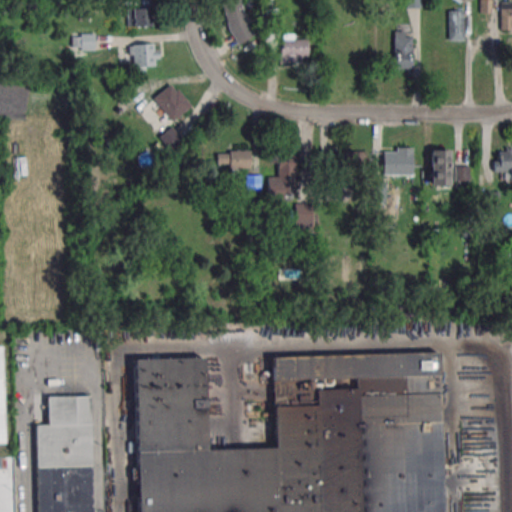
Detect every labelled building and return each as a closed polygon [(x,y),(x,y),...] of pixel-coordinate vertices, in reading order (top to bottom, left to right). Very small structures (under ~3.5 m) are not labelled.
[(252,38),(240,0),(232,0),(221,3),(234,43),(252,38)] [(479,0),(480,12),(489,12),(489,0),(479,0)] [(499,28),(511,28),(511,1),(499,2),(499,28)] [(127,7),(127,26),(151,26),(151,7),(127,7)] [(464,41),(464,10),(448,10),(448,41),(464,41)] [(411,68),(411,31),(393,31),(392,68),(411,68)] [(94,50),(94,34),(72,34),(72,50),(94,50)] [(307,63),(307,36),(279,36),(279,63),(307,63)] [(158,68),(158,44),(130,44),(130,68),(158,68)] [(172,121),(190,105),(170,82),(152,99),(172,121)] [(158,137),(173,153),(185,142),(170,126),(158,137)] [(412,148),(382,148),(382,175),(412,175),(412,148)] [(511,149),(493,150),(493,172),(511,171),(511,149)] [(448,150),(430,150),(430,185),(448,185),(448,150)] [(250,151),(216,151),(216,163),(228,163),(228,172),(250,172),(250,151)] [(327,151),(326,170),(359,171),(359,152),(327,151)] [(277,176),(267,176),(267,202),(294,202),(294,155),(277,155),(277,176)] [(245,188),(259,188),(259,176),(245,176),(245,188)] [(294,230),(311,230),(311,204),(294,204),(294,230)] [(135,511),(441,511),(438,352),(270,356),(272,447),(205,449),(203,356),(133,357),(135,511)] [(90,511),(89,394),(45,395),(46,424),(34,424),(34,511),(90,511)]
